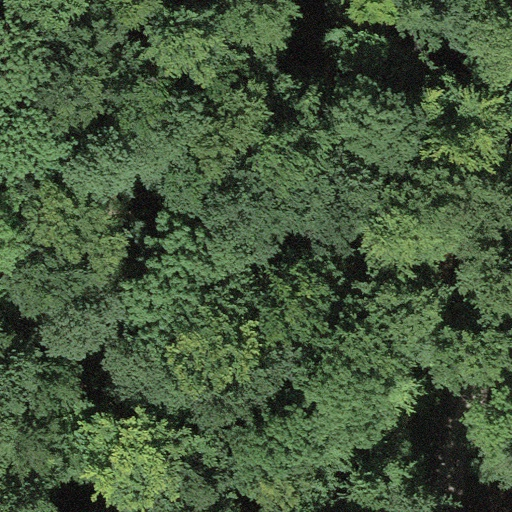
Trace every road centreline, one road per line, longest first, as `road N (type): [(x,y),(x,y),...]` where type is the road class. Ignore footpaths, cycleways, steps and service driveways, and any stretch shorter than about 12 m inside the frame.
road 1 (track): [(249,0),(100,263),(0,497)]
road 2 (track): [(436,511),(446,440),(511,275)]
